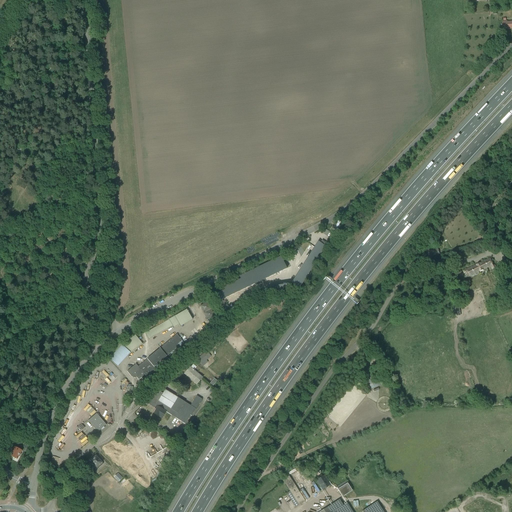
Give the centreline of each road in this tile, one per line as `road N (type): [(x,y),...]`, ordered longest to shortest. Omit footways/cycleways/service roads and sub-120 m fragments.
road 1 (motorway): [(511,80),(304,322),(178,511)]
road 2 (motorway): [(199,511),(344,302),(511,108)]
road 3 (unclassified): [(119,330),(346,208),(511,45)]
road 4 (unclassified): [(236,511),(409,270),(488,252),(511,287)]
road 5 (unclassified): [(82,0),(98,209),(84,280),(119,330)]
road 6 (unclassified): [(34,485),(58,399),(119,330)]
road 7 (unclassified): [(50,511),(62,470),(132,411)]
